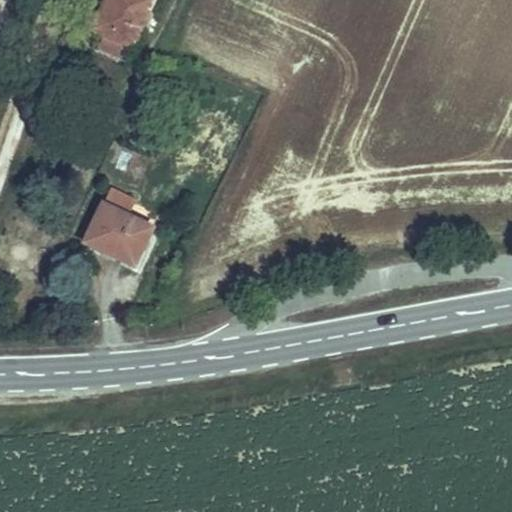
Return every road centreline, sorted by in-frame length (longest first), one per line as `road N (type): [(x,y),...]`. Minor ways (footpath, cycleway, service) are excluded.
road 1 (secondary): [(511,305),(222,358),(0,374)]
road 2 (track): [(0,172),(55,0)]
